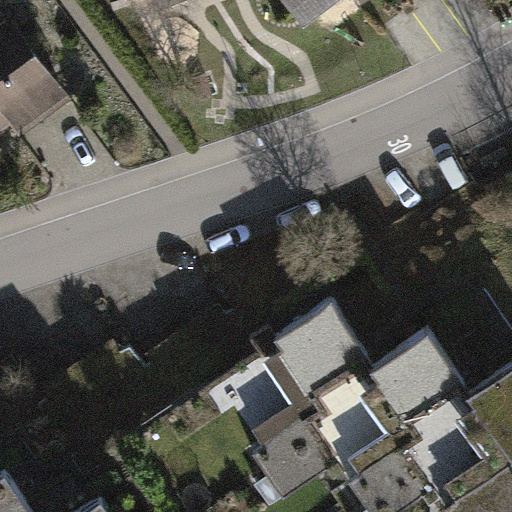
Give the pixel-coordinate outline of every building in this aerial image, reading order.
[(293,0),(307,19),(333,0),(293,0)] [(8,13),(0,18),(0,123),(27,103),(38,117),(69,93),(8,13)] [(385,285),(325,324),(381,411),(428,381),(459,429),(502,402),(511,417),(511,342),(482,296),(418,337),(385,285)] [(403,419),(347,449),(381,511),(386,511),(438,484),(403,419)] [(91,511),(63,460),(0,494),(0,511),(170,511),(155,483),(103,511),(91,511)]
